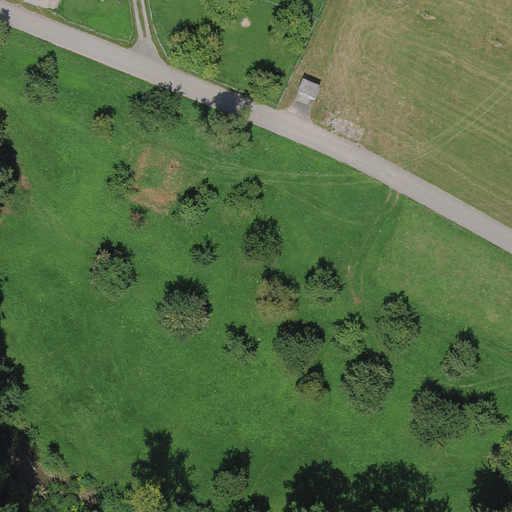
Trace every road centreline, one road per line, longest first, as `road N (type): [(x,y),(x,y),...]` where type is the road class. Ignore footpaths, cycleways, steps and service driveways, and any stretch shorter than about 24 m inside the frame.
road 1 (unclassified): [(0,7),(435,179),(511,227)]
road 2 (track): [(317,132),(338,88),(350,0)]
